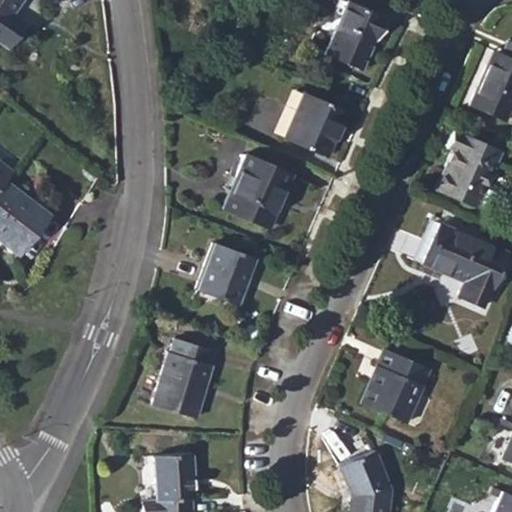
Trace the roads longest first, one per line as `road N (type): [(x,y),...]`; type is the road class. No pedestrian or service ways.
road 1 (residential): [(290,511),(286,432),(300,381),(471,0)]
road 2 (residential): [(15,486),(51,446),(101,337),(128,247),(137,181),(131,61),(118,0)]
